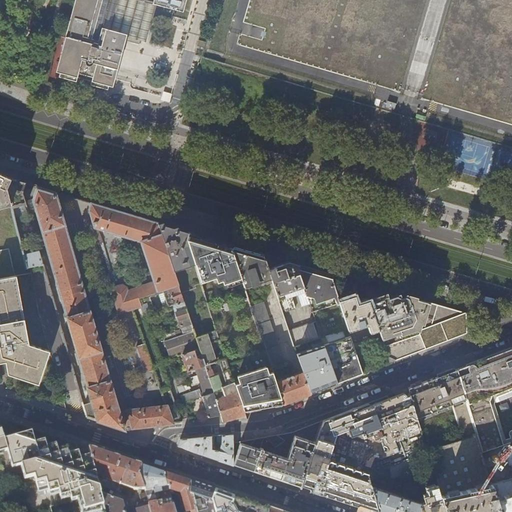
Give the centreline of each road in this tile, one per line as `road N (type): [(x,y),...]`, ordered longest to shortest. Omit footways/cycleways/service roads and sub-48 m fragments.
road 1 (residential): [(511,332),(273,423),(173,432),(156,455)]
road 2 (primary): [(152,191),(511,298)]
road 3 (primary): [(511,255),(165,152)]
road 4 (residential): [(156,455),(322,511)]
road 5 (primary): [(165,152),(0,102)]
road 6 (residential): [(0,403),(156,455)]
road 7 (primary): [(0,145),(152,191)]
